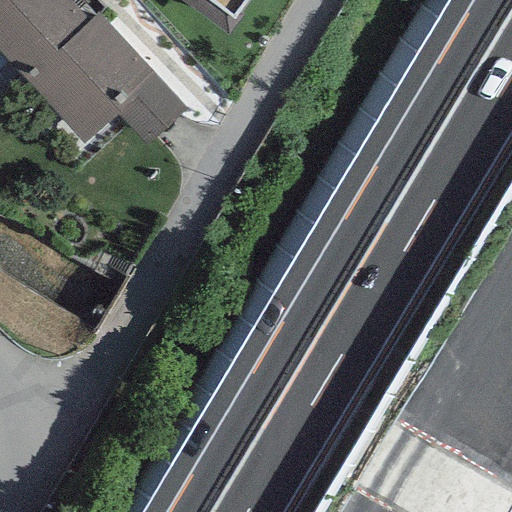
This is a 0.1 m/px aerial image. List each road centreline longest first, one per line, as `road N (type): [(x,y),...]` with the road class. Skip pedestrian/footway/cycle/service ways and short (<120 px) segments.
road 1 (motorway): [(511,23),(219,511)]
road 2 (unclassified): [(62,420),(318,0)]
road 3 (motorway): [(412,511),(511,345)]
